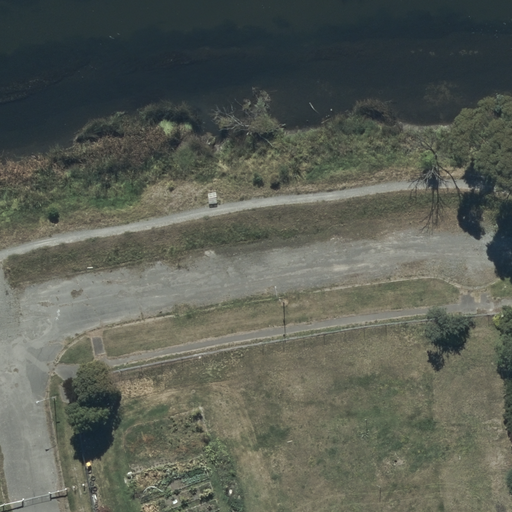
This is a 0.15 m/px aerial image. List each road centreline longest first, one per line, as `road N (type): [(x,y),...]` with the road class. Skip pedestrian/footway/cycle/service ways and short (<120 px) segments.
road 1 (track): [(4,304),(316,250),(475,239)]
road 2 (track): [(4,304),(32,499)]
